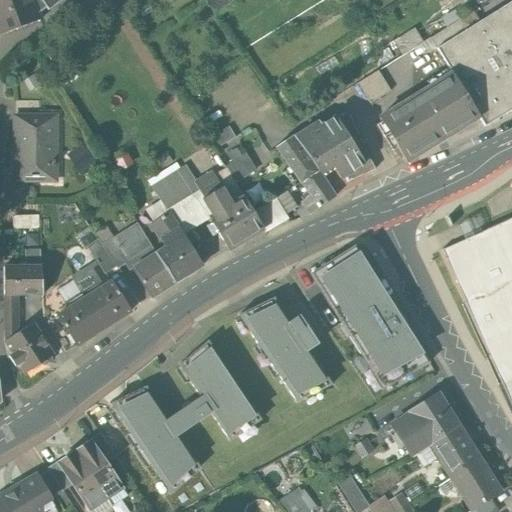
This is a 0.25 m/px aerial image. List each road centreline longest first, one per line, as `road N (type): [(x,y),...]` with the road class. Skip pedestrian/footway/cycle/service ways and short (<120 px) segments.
road 1 (secondary): [(29,424),(126,345),(237,271),(380,207)]
road 2 (unclassified): [(380,207),(416,287),(511,443)]
road 3 (secondary): [(380,207),(511,148)]
